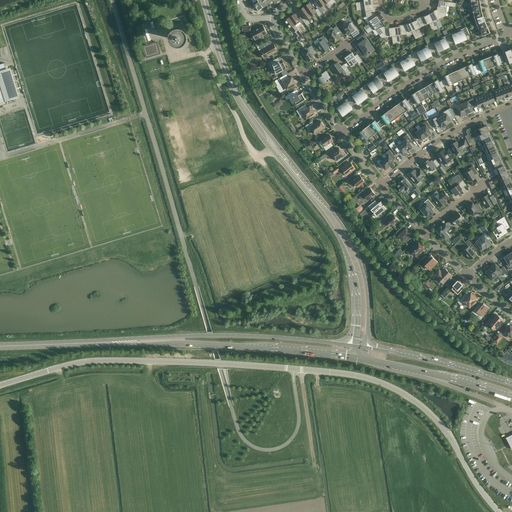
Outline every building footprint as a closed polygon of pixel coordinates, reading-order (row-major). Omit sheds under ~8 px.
[(252,0),(252,1),(256,7),(256,8),(258,12),(262,9),(261,8),(263,7),(258,0),(252,0)] [(317,7),(318,8),(321,13),(325,10),(324,8),(324,7),(323,6),(326,4),(322,0),(315,0),(319,6),(317,7)] [(331,6),(332,6),(336,2),(334,0),(322,0),(326,4),(329,8),(331,7),(331,6)] [(437,9),(446,16),(447,6),(455,7),(459,7),(457,3),(456,3),(444,1),(439,1),(438,6),(437,6),(437,9)] [(318,8),(315,10),(310,3),(308,4),(307,4),(305,5),(305,6),(311,16),(312,15),(313,16),(315,14),(315,13),(316,12),(319,16),(322,15),(321,13),(318,8)] [(365,9),(366,16),(375,13),(375,9),(374,9),(373,4),(356,7),(357,11),(365,9)] [(305,6),(304,7),(303,6),(301,8),(302,9),(300,10),(305,17),(302,19),(304,22),(307,25),(309,23),(306,19),(308,18),(309,19),(311,17),(311,16),(305,6)] [(436,29),(437,31),(441,29),(436,20),(446,16),(437,9),(434,11),(434,12),(429,14),(436,29)] [(481,11),(471,13),(473,19),(483,16),(482,11),(481,11)] [(290,17),(295,25),(300,21),(302,23),(304,22),(302,19),(301,17),(298,18),(295,13),(290,17)] [(377,16),(375,13),(366,16),(370,22),(364,27),(366,30),(380,21),(377,16)] [(429,24),(433,31),(436,29),(429,14),(424,16),(424,15),(420,17),(424,26),(429,24)] [(485,21),(483,16),(473,19),(475,25),(485,21)] [(290,17),(284,21),(290,28),(293,27),(296,31),(295,32),(296,32),(298,36),(296,37),(298,40),(303,36),(295,25),(290,17)] [(412,22),(420,39),(423,38),(422,36),(423,36),(419,28),(424,26),(420,17),(416,19),(417,20),(412,22)] [(351,33),(354,37),(359,33),(352,22),(350,23),(349,23),(347,22),(345,21),(343,23),(343,25),(344,26),(343,27),(349,34),(351,33)] [(383,25),(382,23),(380,21),(366,30),(368,34),(375,29),(381,38),(386,27),(384,24),(383,25)] [(485,21),(475,25),(477,31),(487,27),(486,24),(485,21)] [(417,38),(418,40),(420,39),(412,22),(407,24),(407,23),(403,25),(406,34),(412,32),(415,39),(417,38)] [(395,27),(397,44),(401,43),(400,35),(406,34),(403,25),(400,25),(400,26),(395,27)] [(251,32),(255,40),(259,38),(260,39),(264,37),(263,35),(267,33),(263,26),(251,32)] [(328,35),(334,43),(335,42),(336,42),(339,40),(338,39),(340,38),(338,36),(342,33),(336,26),(333,29),(331,27),(328,29),(331,32),(328,35)] [(392,36),(393,44),(397,44),(395,27),(389,28),(389,27),(386,27),(381,38),(392,36)] [(458,33),(462,42),(466,40),(465,39),(467,38),(465,35),(469,33),(466,27),(460,30),(461,32),(458,33)] [(487,27),(477,31),(480,37),(490,33),(487,27)] [(170,36),(170,37),(170,38),(171,38),(171,39),(172,39),(173,40),(174,40),(175,40),(176,40),(177,40),(177,39),(178,39),(179,38),(179,37),(180,36),(180,35),(180,34),(179,33),(179,32),(178,31),(177,31),(177,30),(176,30),(175,30),(174,30),(173,30),(172,31),(171,31),(171,32),(170,32),(170,33),(170,34),(170,35),(170,36)] [(358,48),(362,54),(364,53),(366,55),(374,50),(366,38),(368,36),(365,32),(356,38),(359,42),(361,41),(362,41),(358,44),(360,47),(358,48)] [(458,42),(458,44),(462,42),(458,33),(455,34),(455,32),(448,35),(451,41),(455,40),(456,43),(458,42)] [(318,38),(313,42),(316,45),(316,44),(321,52),(323,52),(325,51),(326,51),(328,49),(328,48),(329,48),(325,43),(328,41),(323,35),(319,39),(318,38)] [(440,41),(444,50),(448,48),(448,47),(449,46),(447,43),(451,41),(448,35),(442,38),(443,40),(440,41)] [(156,41),(142,45),(146,58),(160,53),(156,41)] [(261,58),(263,58),(264,58),(277,51),(273,44),(271,45),(268,41),(257,46),(260,52),(260,51),(262,54),(261,54),(260,56),(261,58)] [(440,50),(441,52),(444,50),(440,41),(438,42),(437,41),(431,44),(434,50),(437,48),(439,51),(440,50)] [(423,50),(427,59),(431,57),(430,55),(432,55),(430,51),(434,50),(431,44),(425,47),(425,48),(423,50)] [(313,56),(317,53),(311,46),(307,48),(306,47),(305,48),(304,49),(304,50),(304,51),(306,52),(304,54),(307,58),(307,59),(307,60),(308,61),(309,61),(309,62),(310,61),(311,61),(312,61),(313,61),(313,60),(313,59),(315,58),(313,56)] [(423,59),(424,61),(427,59),(423,50),(420,51),(419,50),(413,53),(417,59),(420,57),(422,60),(423,59)] [(345,58),(351,67),(358,62),(359,64),(362,62),(357,54),(354,56),(352,52),(345,58)] [(406,59),(411,68),(414,66),(414,65),(415,64),(413,61),(417,59),(413,53),(407,57),(408,58),(406,59)] [(493,56),(496,66),(501,64),(501,63),(504,62),(502,55),(498,56),(498,54),(493,56)] [(496,66),(493,56),(488,58),(491,68),(496,66)] [(491,68),(488,58),(483,59),(487,69),(491,68)] [(407,69),(407,70),(411,68),(406,59),(403,61),(402,60),(396,63),(400,69),(403,66),(405,70),(407,69)] [(476,65),(480,73),(482,72),(482,71),(487,69),(483,59),(478,61),(479,64),(476,65)] [(273,70),(275,74),(286,68),(283,62),(280,64),(279,62),(275,64),(273,60),(268,63),(272,71),(273,70)] [(340,73),(343,76),(345,74),(347,76),(351,73),(344,64),(342,66),(340,64),(340,65),(338,62),(334,65),(333,64),(330,67),(333,71),(334,70),(337,75),(340,73)] [(16,80),(13,70),(6,72),(4,63),(0,63),(0,105),(15,101),(14,95),(20,93),(17,83),(10,85),(10,82),(16,80)] [(389,70),(395,78),(398,76),(397,75),(399,74),(397,71),(400,69),(396,63),(391,67),(392,68),(389,70)] [(467,66),(472,75),(476,73),(477,75),(480,73),(476,65),(473,66),(472,64),(467,66)] [(472,75),(467,66),(462,68),(467,78),(472,75)] [(467,78),(462,68),(458,70),(462,80),(467,78)] [(390,79),(391,81),(395,78),(389,70),(387,72),(386,70),(380,74),(384,80),(387,77),(389,80),(390,79)] [(462,80),(458,70),(453,72),(458,82),(462,80)] [(318,78),(323,84),(326,82),(329,80),(328,79),(330,77),(326,71),(322,73),(319,75),(321,77),(318,78)] [(458,82),(453,72),(449,74),(453,84),(458,82)] [(373,81),(379,89),(382,87),(382,86),(383,85),(381,82),(384,80),(380,74),(374,78),(375,80),(373,81)] [(442,80),(445,86),(448,85),(448,86),(453,84),(449,74),(444,76),(445,79),(442,80)] [(280,84),(284,91),(287,89),(296,84),(296,83),(297,82),(296,81),(296,80),(295,80),(294,80),(292,76),(287,79),(284,75),(275,81),(277,85),(280,84)] [(433,82),(439,91),(443,89),(443,87),(445,86),(442,80),(439,82),(438,79),(433,82)] [(375,91),(376,92),(379,89),(373,81),(371,83),(370,82),(365,86),(368,91),(372,89),(374,92),(375,91)] [(439,91),(433,82),(429,85),(434,94),(439,91)] [(434,94),(429,85),(424,87),(430,96),(434,94)] [(358,93),(364,101),(367,99),(366,97),(368,96),(365,94),(368,91),(365,86),(359,90),(360,91),(358,93)] [(430,96),(424,87),(420,90),(425,99),(430,96)] [(500,89),(503,98),(506,97),(509,96),(505,87),(500,89)] [(498,100),(503,98),(500,89),(494,91),(498,100)] [(425,99),(420,90),(416,92),(421,101),(425,99)] [(293,103),(296,108),(298,106),(303,101),(306,99),(302,93),(298,95),(297,94),(294,95),(292,92),(284,97),(286,100),(290,98),(293,103)] [(410,99),(413,104),(414,105),(421,101),(416,92),(411,95),(413,97),(410,99)] [(491,92),(486,94),(489,103),(495,101),(491,92)] [(360,102),(361,103),(364,101),(358,93),(356,95),(355,94),(349,98),(353,103),(356,100),(358,103),(360,102)] [(480,96),(484,106),(487,104),(489,103),(486,94),(480,96)] [(475,99),(479,108),(481,107),(484,106),(480,96),(475,99)] [(343,105),(349,113),(352,110),(351,109),(352,108),(350,105),(353,103),(349,98),(344,102),(345,103),(343,105)] [(401,101),(407,110),(412,107),(411,106),(413,104),(410,99),(407,101),(406,98),(401,101)] [(462,104),(467,114),(468,113),(469,114),(471,112),(472,111),(473,111),(471,107),(472,106),(473,107),(476,105),(473,98),(462,104)] [(407,110),(401,101),(397,104),(403,113),(407,110)] [(403,113),(397,104),(393,107),(399,116),(403,113)] [(459,113),(461,117),(462,116),(463,117),(465,115),(466,114),(467,114),(462,104),(451,109),(454,114),(455,116),(458,114),(457,114),(459,113)] [(306,117),(307,119),(309,117),(310,118),(313,116),(312,115),(315,113),(314,112),(314,111),(311,107),(310,106),(307,108),(305,105),(304,106),(296,111),(301,117),(303,116),(304,118),(306,117)] [(345,114),(345,115),(349,113),(343,105),(340,106),(339,105),(336,108),(340,113),(341,112),(343,115),(345,114)] [(399,116),(393,107),(389,110),(395,119),(399,116)] [(454,114),(451,109),(450,108),(440,114),(442,117),(446,125),(452,122),(449,117),(454,114)] [(395,119),(389,110),(385,113),(391,122),(395,119)] [(379,121),(383,126),(386,124),(386,125),(391,122),(385,113),(380,116),(382,119),(379,121)] [(441,128),(446,125),(442,117),(439,118),(437,116),(430,120),(432,124),(434,127),(439,125),(441,128)] [(375,120),(371,124),(373,126),(377,132),(378,131),(380,134),(383,131),(381,129),(381,128),(383,126),(379,121),(377,123),(375,120)] [(322,122),(321,122),(320,121),(314,124),(312,121),(305,126),(309,132),(312,130),(315,134),(325,128),(324,126),(325,126),(322,122)] [(421,128),(427,137),(432,133),(428,128),(431,127),(427,121),(422,124),(424,126),(421,128)] [(377,132),(371,124),(367,127),(373,135),(377,132)] [(487,126),(486,126),(485,126),(474,131),(477,136),(490,130),(488,127),(488,126),(487,126)] [(373,135),(367,127),(363,130),(369,138),(373,135)] [(418,136),(421,140),(427,137),(421,128),(418,130),(416,128),(412,131),(416,137),(418,136)] [(364,140),(365,141),(369,138),(363,130),(359,133),(360,135),(359,136),(358,137),(358,138),(358,139),(359,139),(359,140),(360,140),(360,141),(361,141),(362,141),(363,140),(364,140)] [(479,141),(482,140),(490,136),(488,131),(490,130),(477,136),(479,141)] [(401,142),(408,151),(413,147),(409,142),(411,140),(407,134),(402,138),(404,140),(401,142)] [(324,147),(326,150),(333,145),(331,142),(334,140),(332,137),(332,138),(329,135),(321,140),(325,146),(324,147)] [(492,141),(490,136),(482,140),(484,144),(492,141)] [(457,141),(450,145),(456,154),(462,150),(462,149),(468,146),(465,139),(458,143),(457,141)] [(393,142),(389,145),(396,155),(399,153),(397,151),(399,150),(401,152),(403,154),(408,151),(405,147),(401,142),(400,140),(399,140),(397,142),(395,144),(393,142)] [(484,151),(487,149),(495,146),(492,141),(484,144),(482,146),(484,151)] [(497,151),(495,146),(487,149),(489,154),(497,151)] [(333,148),(326,153),(328,156),(329,157),(330,158),(331,158),(332,158),(333,158),(334,157),(336,160),(338,159),(338,160),(340,160),(340,159),(341,158),(341,157),(344,155),(339,148),(335,151),(333,148)] [(437,154),(444,164),(451,160),(450,160),(454,157),(449,149),(445,152),(443,149),(437,154)] [(393,159),(395,157),(389,150),(386,153),(385,155),(387,156),(384,159),(390,165),(395,161),(393,159)] [(497,151),(489,154),(486,156),(489,160),(499,155),(497,151)] [(489,160),(491,165),(501,160),(499,155),(489,160)] [(385,170),(390,165),(384,159),(382,161),(381,160),(379,159),(376,162),(380,166),(381,165),(385,170)] [(428,168),(430,171),(436,166),(437,167),(440,165),(436,159),(433,161),(432,160),(429,162),(428,160),(424,162),(422,164),(422,165),(423,164),(426,169),(428,168)] [(491,165),(493,170),(504,165),(501,160),(491,165)] [(342,168),(347,175),(355,169),(351,164),(350,165),(348,162),(344,165),(345,166),(342,168)] [(493,170),(496,175),(498,174),(501,173),(506,170),(504,165),(493,170)] [(471,181),(471,182),(474,180),(473,180),(476,177),(475,175),(477,173),(473,166),(469,169),(470,170),(465,173),(470,182),(471,181)] [(411,178),(416,184),(423,179),(422,178),(425,175),(420,169),(417,172),(415,169),(412,172),(411,171),(407,174),(411,178)] [(509,172),(508,172),(507,172),(501,175),(502,176),(503,179),(501,180),(511,175),(510,173),(509,172)] [(355,184),(358,187),(365,182),(363,180),(364,179),(364,178),(363,177),(362,177),(361,177),(359,175),(357,177),(355,174),(348,180),(352,185),(354,185),(355,184)] [(454,182),(451,184),(453,188),(451,189),(455,194),(457,193),(458,194),(460,192),(459,191),(463,189),(462,188),(466,185),(463,180),(458,174),(451,179),(454,182)] [(499,182),(501,186),(511,181),(509,177),(511,176),(511,175),(501,180),(499,182)] [(397,186),(402,192),(405,190),(406,191),(411,186),(405,178),(399,183),(400,184),(397,186)] [(501,186),(503,191),(506,190),(511,187),(511,182),(511,181),(501,186)] [(365,197),(368,200),(375,194),(370,188),(365,192),(363,190),(357,194),(362,199),(363,200),(365,197)] [(433,198),(440,207),(446,202),(444,200),(448,197),(444,191),(440,194),(439,193),(433,198)] [(482,198),(485,206),(493,204),(497,202),(493,195),(489,197),(488,195),(482,198)] [(422,214),(425,217),(426,216),(427,216),(430,213),(431,214),(434,212),(433,211),(431,208),(433,205),(428,199),(423,203),(425,205),(420,209),(423,212),(422,214)] [(381,201),(378,204),(375,200),(368,206),(370,209),(371,208),(372,208),(371,210),(377,217),(386,209),(382,204),(383,204),(381,201)] [(471,214),(473,216),(479,212),(480,214),(483,211),(478,202),(474,205),(473,202),(467,207),(469,211),(471,214)] [(451,219),(455,225),(463,219),(466,222),(469,220),(463,213),(461,215),(459,212),(454,216),(455,217),(451,219)] [(396,222),(398,220),(393,215),(389,218),(387,216),(381,220),(384,223),(386,221),(391,227),(393,224),(394,225),(396,223),(396,222)] [(493,231),(498,238),(502,235),(502,234),(503,234),(503,235),(508,232),(506,229),(510,227),(504,217),(496,221),(499,226),(496,227),(497,228),(493,231)] [(445,239),(447,241),(450,237),(449,235),(445,231),(450,227),(449,227),(451,225),(448,222),(446,223),(442,227),(441,226),(440,227),(437,230),(436,230),(437,231),(440,234),(441,235),(445,239)] [(476,241),(482,250),(486,247),(487,248),(490,245),(490,244),(491,243),(488,240),(492,236),(482,223),(478,227),(484,235),(483,236),(483,235),(479,238),(480,238),(476,241)] [(403,240),(404,240),(407,238),(407,237),(410,234),(409,233),(410,233),(407,230),(406,229),(404,231),(401,228),(396,232),(392,236),(394,238),(398,234),(400,235),(399,236),(400,236),(400,237),(403,240)] [(467,255),(471,260),(474,257),(473,256),(476,254),(474,252),(477,250),(469,241),(466,244),(469,246),(463,251),(464,252),(463,253),(466,256),(467,255)] [(413,253),(416,256),(424,248),(418,242),(414,246),(412,243),(405,250),(410,255),(413,253)] [(426,266),(430,270),(438,262),(431,255),(428,258),(426,256),(418,263),(423,269),(426,266)] [(491,268),(497,275),(500,273),(502,276),(507,271),(503,267),(500,269),(495,264),(494,264),(492,266),(491,268)] [(499,278),(497,275),(491,268),(489,269),(489,268),(486,271),(485,270),(485,271),(486,272),(488,275),(488,274),(493,279),(494,281),(495,281),(499,278)] [(437,278),(443,284),(447,279),(448,280),(450,280),(452,278),(451,276),(451,275),(445,269),(442,273),(439,269),(434,274),(437,277),(437,278)] [(431,285),(427,281),(423,285),(427,289),(431,285)] [(449,285),(441,295),(445,298),(450,292),(452,294),(457,293),(458,294),(460,292),(464,292),(464,287),(462,285),(458,281),(456,283),(453,281),(449,285)] [(468,305),(470,307),(470,306),(471,307),(477,303),(475,300),(477,298),(471,293),(468,296),(465,294),(458,301),(461,304),(464,301),(465,303),(465,304),(467,306),(468,305)] [(489,308),(483,303),(480,307),(478,305),(472,312),(481,320),(484,316),(483,315),(484,313),(485,314),(487,312),(486,311),(489,308)] [(489,324),(495,329),(503,320),(496,314),(491,320),(489,318),(483,325),(486,327),(489,324)] [(511,326),(510,325),(508,328),(505,326),(500,332),(500,333),(499,334),(499,333),(493,341),(497,344),(503,337),(502,336),(503,335),(504,336),(506,333),(511,337),(511,336),(511,326)]
